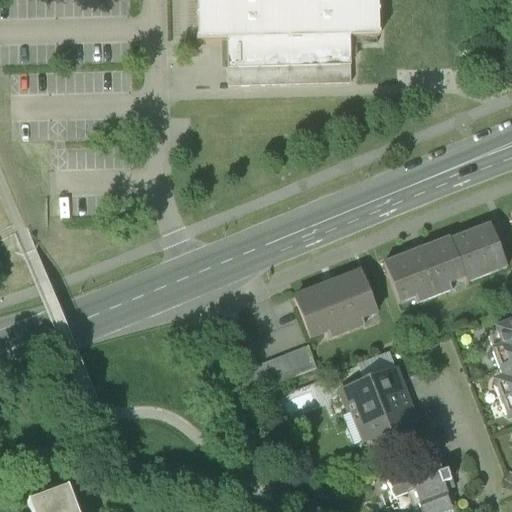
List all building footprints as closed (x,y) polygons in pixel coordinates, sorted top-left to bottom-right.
[(227,72),(228,89),(350,86),(349,69),(349,40),(379,39),(378,36),(377,36),(377,16),(378,16),(378,13),(377,13),(376,0),(196,0),(197,17),(195,18),(196,20),(197,20),(197,40),(196,40),(196,43),(226,43),(227,72)] [(488,226),(448,242),(463,280),(465,286),(506,270),(488,226)] [(447,287),(463,280),(448,242),(447,240),(381,266),(397,306),(413,300),(416,306),(450,293),(447,287)] [(293,300),(309,341),(325,335),(327,341),(362,327),(359,321),(375,314),(359,274),(293,300)] [(511,324),(495,332),(495,333),(490,335),(488,340),(492,353),(491,353),(502,381),(496,383),(497,385),(495,391),(498,400),(497,400),(500,408),(501,407),(505,417),(510,419),(511,421),(511,420),(511,324)] [(307,349),(296,353),(304,375),(315,371),(307,349)] [(293,379),(304,375),(296,353),(284,357),(293,379)] [(282,384),(293,379),(284,357),(273,362),(282,384)] [(271,388),(282,384),(273,362),(262,366),(271,388)] [(260,392),(271,388),(262,366),(252,370),(260,392)] [(248,397),(260,392),(252,370),(240,375),(248,397)] [(358,416),(369,444),(415,426),(395,373),(342,393),(352,418),(358,416)] [(358,416),(352,418),(363,446),(369,444),(358,416)] [(405,455),(412,474),(421,470),(420,468),(436,462),(436,463),(441,461),(434,444),(405,455)] [(450,511),(451,511),(452,511),(442,486),(450,484),(446,473),(441,475),(436,463),(436,462),(420,468),(421,470),(412,474),(408,475),(407,473),(391,479),(390,478),(385,479),(393,501),(406,496),(414,493),(419,506),(417,508),(418,511),(450,511)] [(27,504),(30,511),(75,511),(67,489),(27,504)] [(418,511),(417,508),(419,506),(414,493),(406,496),(412,511),(418,511)]
